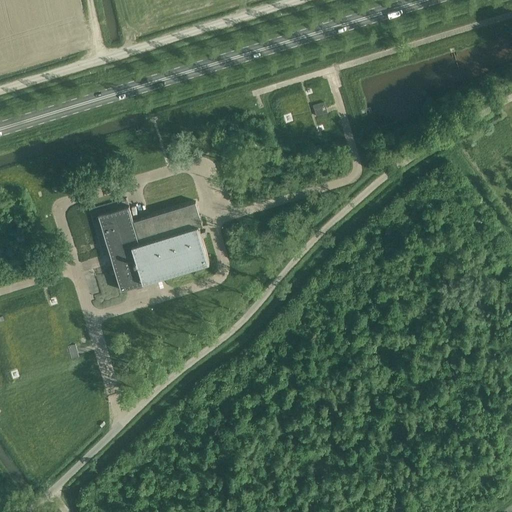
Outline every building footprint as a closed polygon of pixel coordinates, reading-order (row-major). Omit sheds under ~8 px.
[(324,102),(313,105),(317,116),(328,112),(324,102)] [(121,290),(145,283),(145,281),(210,261),(199,225),(203,223),(196,201),(134,220),(129,205),(98,214),(121,290)] [(75,344),(68,347),(72,359),(79,356),(75,344)] [(37,425),(51,421),(44,395),(57,392),(54,381),(27,388),(37,425)] [(61,431),(50,437),(55,446),(66,440),(61,431)] [(62,458),(73,451),(66,441),(56,447),(62,458)]
